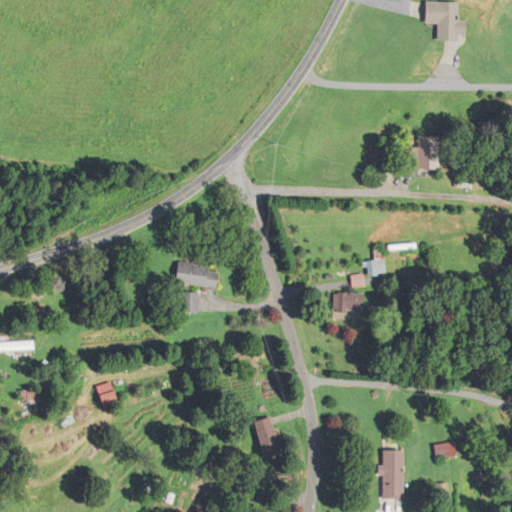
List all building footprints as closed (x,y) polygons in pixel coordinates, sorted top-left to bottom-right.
[(464,34),(464,20),(460,20),(460,2),(427,1),(426,23),(438,24),(437,41),(456,42),(457,34),(464,34)] [(410,148),(410,169),(435,169),(435,136),(416,136),(416,148),(410,148)] [(384,274),(384,251),(374,251),(374,260),(369,260),(369,274),(384,274)] [(218,289),(221,269),(178,263),(175,283),(218,289)] [(356,313),(356,293),(331,293),(331,313),(356,313)] [(0,352),(35,352),(35,343),(0,343),(0,352)] [(104,407),(119,401),(111,382),(96,388),(104,407)] [(23,390),(23,404),(41,404),(40,390),(23,390)] [(274,422),(261,423),(264,457),(276,456),(274,422)] [(378,499),(399,499),(399,451),(377,451),(378,499)] [(433,485),(433,497),(441,497),(441,485),(433,485)]
